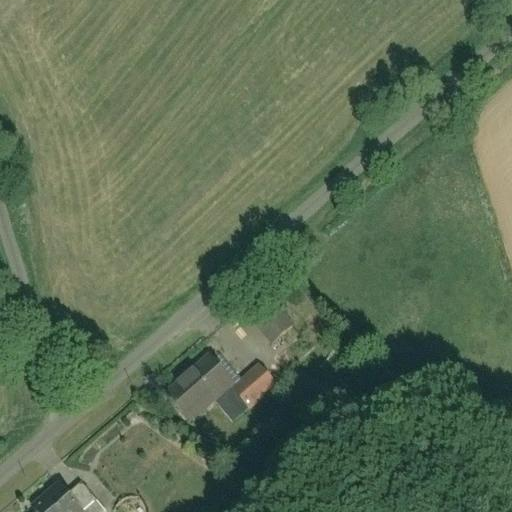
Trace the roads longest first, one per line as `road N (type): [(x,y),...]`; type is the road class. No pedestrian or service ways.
road 1 (residential): [(68,419),(511,31)]
road 2 (residential): [(0,210),(68,419)]
